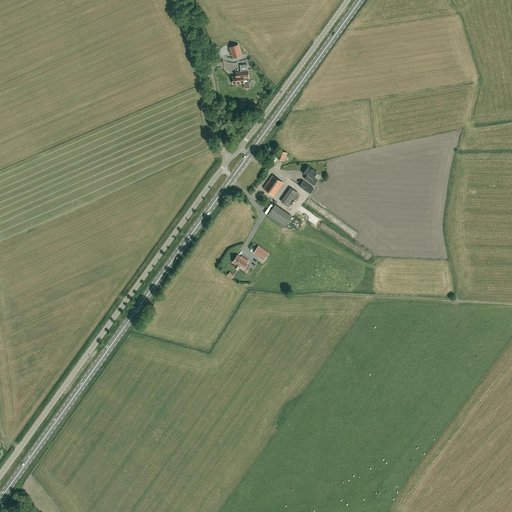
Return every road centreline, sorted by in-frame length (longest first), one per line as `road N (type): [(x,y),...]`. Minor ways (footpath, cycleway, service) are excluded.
road 1 (primary): [(0,502),(232,177)]
road 2 (unclassified): [(0,476),(221,169)]
road 3 (primary): [(232,177),(361,0)]
road 4 (unclassified): [(227,161),(347,0)]
road 5 (unclassified): [(227,161),(209,67),(184,0)]
